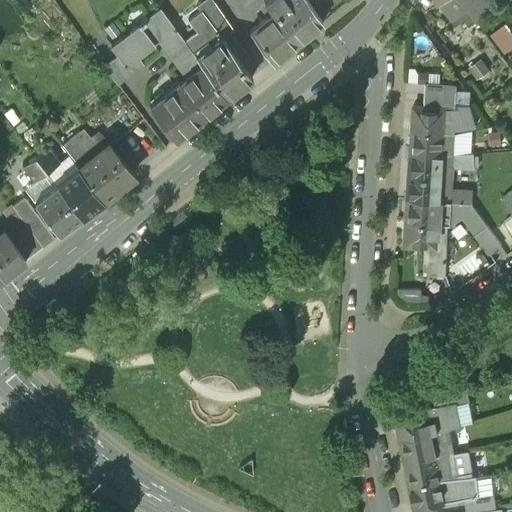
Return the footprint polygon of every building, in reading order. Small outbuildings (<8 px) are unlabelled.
[(322,21),(306,0),(266,0),(264,2),(273,13),(249,32),(273,61),(322,21)] [(464,4),(460,0),(436,0),(450,20),(455,16),(452,12),(464,4)] [(233,30),(214,1),(202,10),(223,38),(233,30)] [(464,4),(452,12),(455,16),(457,19),(469,11),(464,4)] [(160,7),(111,44),(131,72),(143,64),(137,56),(158,39),(168,53),(173,50),(176,54),(188,45),(184,40),(160,7)] [(223,38),(202,10),(189,20),(198,31),(184,40),(188,45),(201,63),(227,98),(253,77),(223,38)] [(188,45),(176,54),(179,58),(186,58),(194,69),(201,63),(188,45)] [(127,75),(114,57),(104,66),(117,83),(127,75)] [(194,69),(150,104),(149,105),(176,139),(227,98),(201,63),(194,69)] [(452,85),(426,83),(424,106),(414,105),(412,129),(454,132),(457,90),(452,85)] [(87,140),(78,129),(61,144),(78,166),(96,151),(87,140)] [(454,132),(412,129),(411,153),(444,155),(453,155),(454,132)] [(99,131),(87,140),(96,151),(78,166),(102,199),(134,173),(99,131)] [(46,147),(35,155),(46,170),(57,162),(46,147)] [(444,155),(411,153),(409,176),(442,178),(444,155)] [(46,170),(35,155),(23,164),(35,179),(46,170)] [(78,166),(77,166),(56,183),(80,216),(102,199),(78,166)] [(442,178),(409,176),(408,199),(441,201),(442,178)] [(80,216),(56,183),(34,201),(59,233),(80,216)] [(511,189),(501,197),(511,212),(511,189)] [(441,201),(408,199),(406,222),(439,224),(441,201)] [(27,225),(16,209),(0,221),(0,232),(3,230),(25,259),(43,246),(27,225)] [(55,236),(39,215),(27,225),(43,246),(55,236)] [(439,224),(406,222),(405,245),(426,246),(425,274),(447,276),(448,225),(439,224)] [(25,259),(3,230),(0,232),(0,271),(3,276),(25,259)] [(465,388),(432,395),(434,407),(455,403),(468,400),(465,388)] [(434,407),(395,416),(400,439),(433,433),(448,429),(460,425),(455,403),(434,407)] [(460,425),(448,429),(453,453),(469,450),(464,424),(460,425)] [(433,433),(400,439),(404,462),(437,456),(433,433)] [(437,456),(404,462),(409,485),(442,478),(437,456)] [(442,478),(409,485),(414,509),(464,498),(479,495),(476,475),(442,479),(442,478)] [(479,495),(464,498),(466,511),(487,509),(495,508),(493,492),(479,495)]
